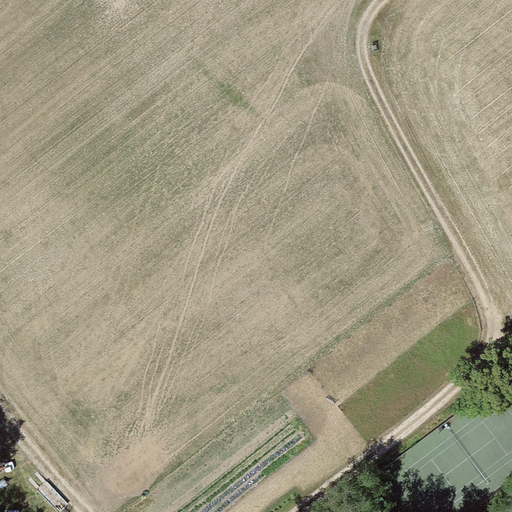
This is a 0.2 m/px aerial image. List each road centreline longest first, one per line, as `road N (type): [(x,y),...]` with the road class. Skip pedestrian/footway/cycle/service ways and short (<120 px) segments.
road 1 (track): [(383,0),(365,33),(380,99),(502,330),(495,361),(303,511)]
road 2 (track): [(86,511),(0,415)]
